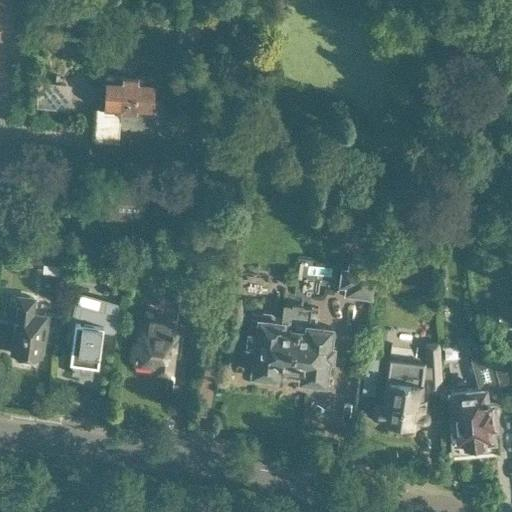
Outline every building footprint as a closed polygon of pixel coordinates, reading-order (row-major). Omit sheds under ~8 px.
[(97,107),(95,140),(119,142),(120,124),(152,125),(157,124),(162,122),(165,117),(166,112),(166,107),(163,101),(158,97),(153,97),(154,77),(108,74),(106,108),(97,107)] [(40,81),(37,106),(63,108),(65,83),(40,81)] [(93,184),(91,208),(104,209),(104,215),(140,217),(143,182),(103,179),(103,184),(93,184)] [(30,244),(28,259),(55,263),(58,247),(30,244)] [(111,253),(107,282),(121,284),(125,255),(111,253)] [(343,266),(340,284),(347,285),(346,293),(372,296),(373,284),(374,267),(375,262),(350,259),(349,267),(343,266)] [(82,276),(80,286),(102,291),(104,281),(82,276)] [(181,293),(178,321),(199,323),(203,294),(181,293)] [(21,296),(12,352),(18,353),(18,354),(19,354),(19,355),(20,355),(20,356),(21,356),(22,356),(22,357),(23,357),(24,357),(25,358),(26,358),(27,358),(28,358),(29,358),(30,358),(30,357),(31,357),(32,357),(32,356),(33,356),(34,356),(34,355),(40,356),(42,340),(58,342),(62,316),(45,314),(45,316),(33,315),(35,299),(21,296)] [(331,368),(336,335),(331,334),(332,325),(314,323),(317,308),(302,307),(302,304),(294,303),(294,305),(285,304),(283,319),(275,318),(275,314),(271,311),(265,310),(261,313),(260,316),(259,316),(258,319),(253,318),(252,330),(249,330),(248,342),(249,342),(247,357),(255,358),(253,371),(276,374),(276,372),(301,375),(301,378),(324,381),(326,368),(331,368)] [(98,363),(102,330),(118,332),(120,311),(97,309),(80,304),(70,340),(72,341),(70,359),(73,360),(72,373),(92,376),(94,362),(98,363)] [(131,359),(135,360),(157,363),(156,367),(161,368),(160,371),(168,372),(168,369),(171,369),(174,353),(179,354),(182,335),(176,334),(177,325),(172,325),(172,321),(165,320),(165,315),(158,314),(158,311),(147,310),(144,323),(143,324),(142,335),(139,335),(138,345),(133,345),(131,359)] [(441,342),(429,342),(430,390),(442,390),(441,342)] [(480,386),(451,389),(455,431),(451,432),(453,453),(497,449),(496,438),(494,439),(492,425),(495,425),(493,403),(505,400),(497,382),(486,343),(473,346),(472,359),(480,386)] [(511,360),(508,347),(493,351),(501,382),(511,378),(511,360)] [(422,411),(424,398),(421,398),(423,383),(419,383),(420,376),(407,375),(406,379),(389,377),(389,380),(388,380),(384,405),(381,405),(381,404),(379,404),(378,405),(377,405),(375,406),(374,407),(374,409),(374,410),(374,412),(375,413),(375,414),(376,415),(378,415),(383,416),(382,418),(388,419),(387,423),(390,425),(392,426),(393,427),(395,428),(397,429),(399,429),(401,429),(403,429),(407,429),(409,428),(411,427),(412,423),(416,424),(416,421),(422,422),(423,422),(424,422),(425,421),(426,420),(427,419),(427,418),(428,416),(427,415),(427,413),(426,412),(424,412),(423,411),(422,411)]
